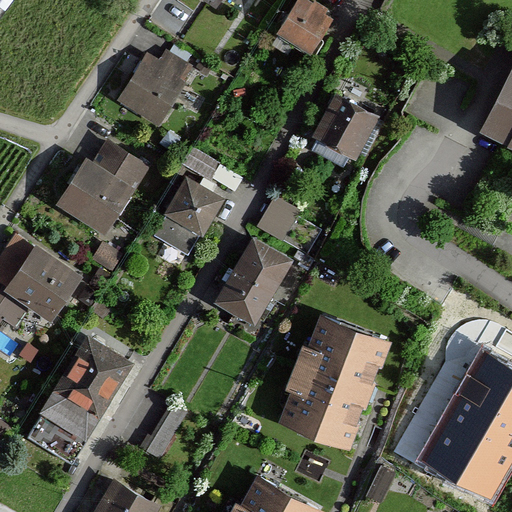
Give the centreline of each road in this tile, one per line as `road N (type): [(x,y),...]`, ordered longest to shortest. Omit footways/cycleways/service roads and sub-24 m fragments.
road 1 (residential): [(64,511),(356,0)]
road 2 (residential): [(56,136),(146,0)]
